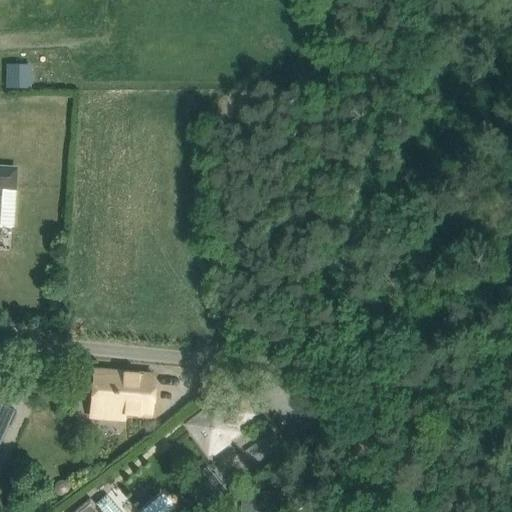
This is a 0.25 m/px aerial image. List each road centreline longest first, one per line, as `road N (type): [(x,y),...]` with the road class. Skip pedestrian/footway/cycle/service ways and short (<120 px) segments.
road 1 (unclassified): [(364,383),(411,0)]
road 2 (unclassified): [(364,383),(0,338)]
road 3 (unclassified): [(361,511),(364,383)]
